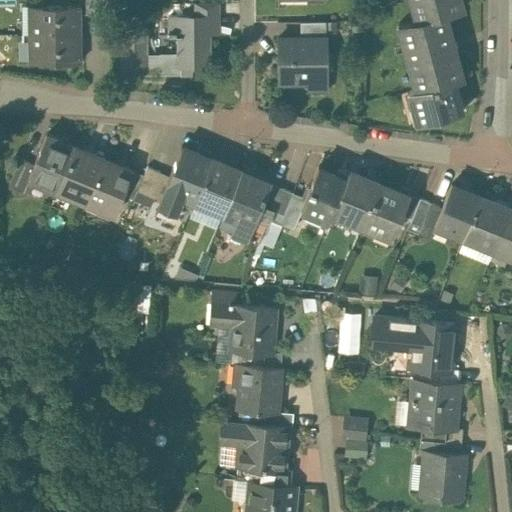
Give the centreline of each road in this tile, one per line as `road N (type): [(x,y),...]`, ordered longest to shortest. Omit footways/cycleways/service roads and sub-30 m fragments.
road 1 (residential): [(246,124),(0,100)]
road 2 (residential): [(490,158),(246,124)]
road 3 (residential): [(504,511),(485,342)]
road 4 (residential): [(490,158),(500,0)]
road 5 (residential): [(337,511),(315,371)]
road 6 (residential): [(245,0),(246,124)]
